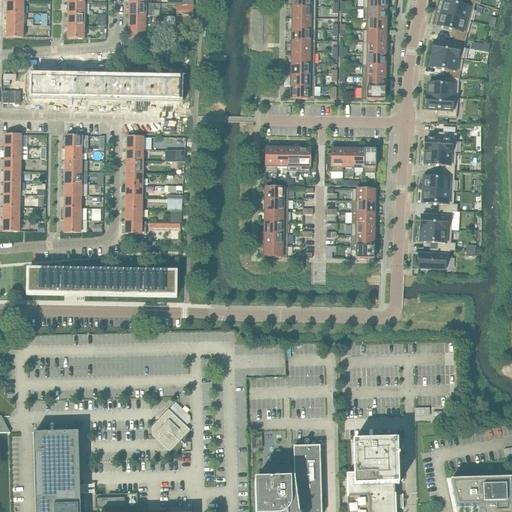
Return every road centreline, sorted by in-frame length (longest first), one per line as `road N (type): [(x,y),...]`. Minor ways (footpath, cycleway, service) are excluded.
road 1 (residential): [(395,301),(393,314),(377,318),(0,311)]
road 2 (residential): [(0,250),(110,236),(116,116)]
road 3 (residential): [(395,301),(404,123)]
road 4 (residential): [(0,54),(110,44),(118,0)]
road 5 (residential): [(257,120),(404,123)]
road 6 (residential): [(404,123),(421,0)]
